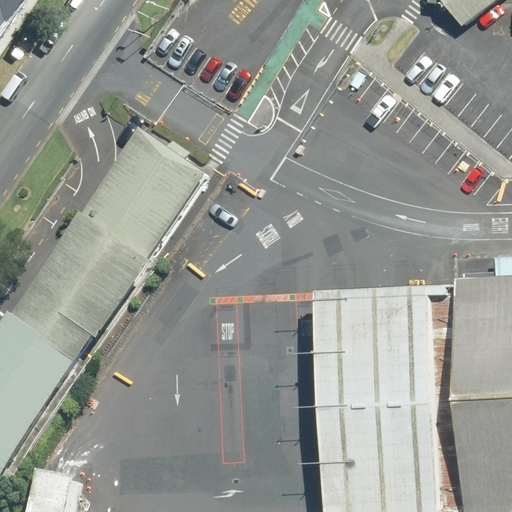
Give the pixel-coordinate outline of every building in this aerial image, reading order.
[(0,0),(0,19),(3,15),(7,17),(17,0),(0,0)] [(507,0),(446,0),(470,30),(507,0)] [(0,507),(171,266),(165,260),(219,177),(194,160),(198,155),(180,143),(176,148),(152,133),(0,353),(0,507)] [(473,294),(330,298),(333,362),(299,363),(304,462),(340,460),(341,511),(511,511),(511,262),(505,263),(506,285),(472,286),(473,294)] [(80,511),(88,480),(50,473),(42,511),(80,511)]
